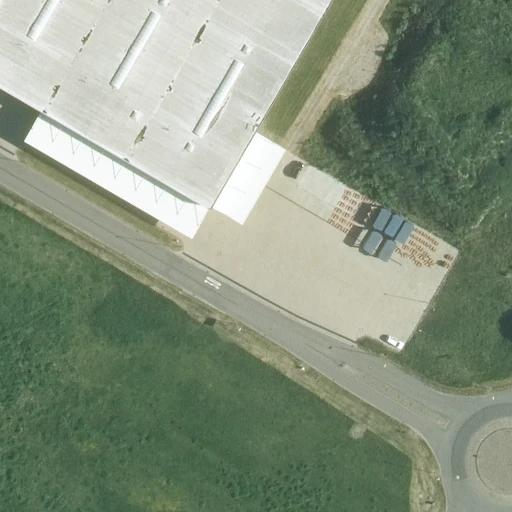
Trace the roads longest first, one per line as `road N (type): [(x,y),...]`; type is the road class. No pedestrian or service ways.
road 1 (residential): [(253,313),(0,166)]
road 2 (residential): [(475,418),(253,313)]
road 3 (residential): [(253,313),(455,449)]
